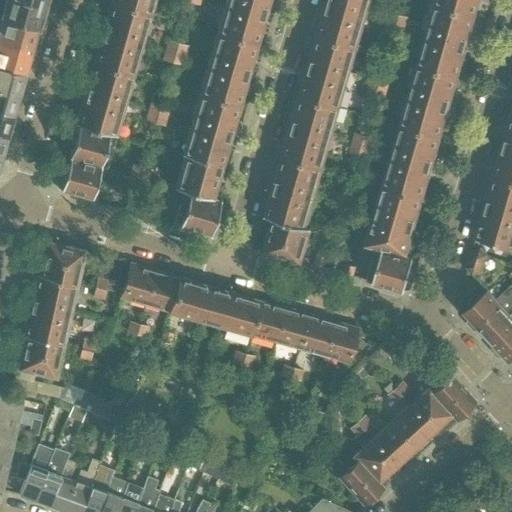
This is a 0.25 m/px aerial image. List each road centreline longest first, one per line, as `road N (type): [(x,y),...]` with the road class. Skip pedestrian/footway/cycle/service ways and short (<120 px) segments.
road 1 (residential): [(430,321),(511,34)]
road 2 (residential): [(306,0),(228,267)]
road 3 (residential): [(228,267),(14,207)]
road 4 (residential): [(14,207),(73,0)]
road 5 (residential): [(430,321),(228,267)]
road 6 (residential): [(510,404),(395,511)]
